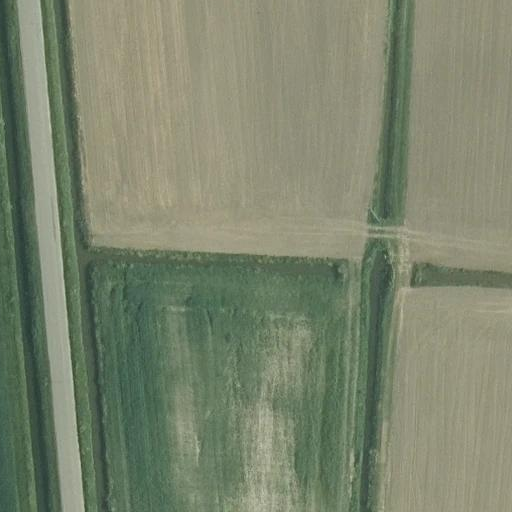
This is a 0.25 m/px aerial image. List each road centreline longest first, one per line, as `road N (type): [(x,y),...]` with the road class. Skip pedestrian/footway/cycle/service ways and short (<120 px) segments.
road 1 (unclassified): [(72,511),(27,0)]
road 2 (track): [(383,511),(404,236),(356,232),(351,299)]
